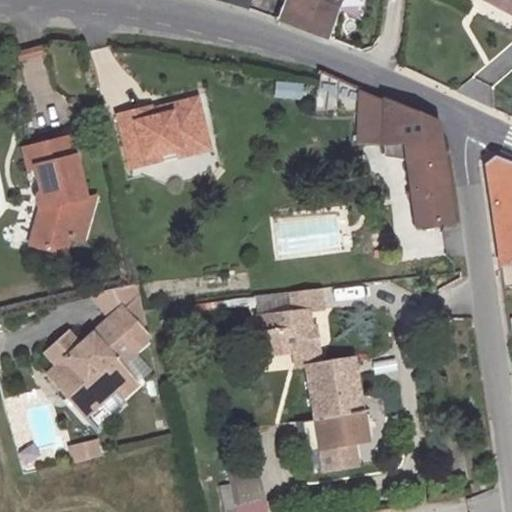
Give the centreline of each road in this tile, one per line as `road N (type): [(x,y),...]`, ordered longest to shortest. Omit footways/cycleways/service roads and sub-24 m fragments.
road 1 (tertiary): [(470,121),(295,44),(184,11),(95,0)]
road 2 (unclassified): [(511,472),(463,139),(470,121)]
